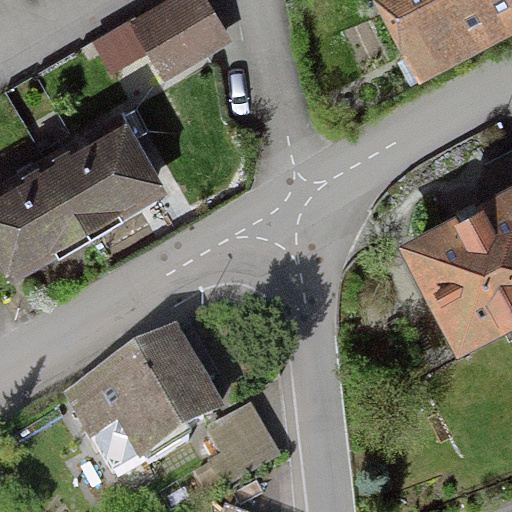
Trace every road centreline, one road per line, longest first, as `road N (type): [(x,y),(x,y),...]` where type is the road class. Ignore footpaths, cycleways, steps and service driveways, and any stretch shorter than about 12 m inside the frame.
road 1 (residential): [(0,367),(296,194)]
road 2 (residential): [(328,511),(296,194)]
road 3 (residential): [(296,194),(511,78)]
